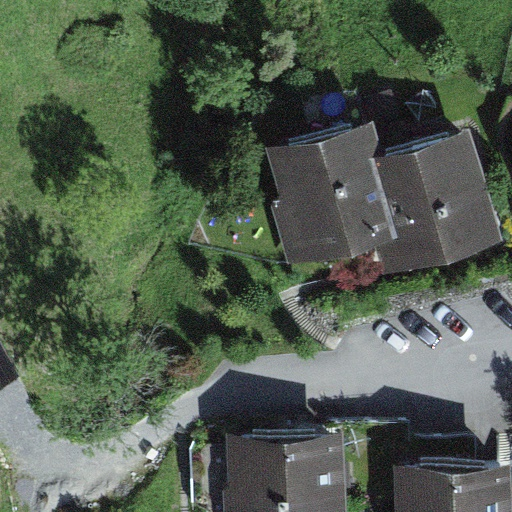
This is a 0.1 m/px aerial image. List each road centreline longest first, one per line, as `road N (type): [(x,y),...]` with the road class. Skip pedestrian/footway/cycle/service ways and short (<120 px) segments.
road 1 (residential): [(511,345),(223,385),(134,452),(60,487)]
road 2 (track): [(60,487),(0,372)]
